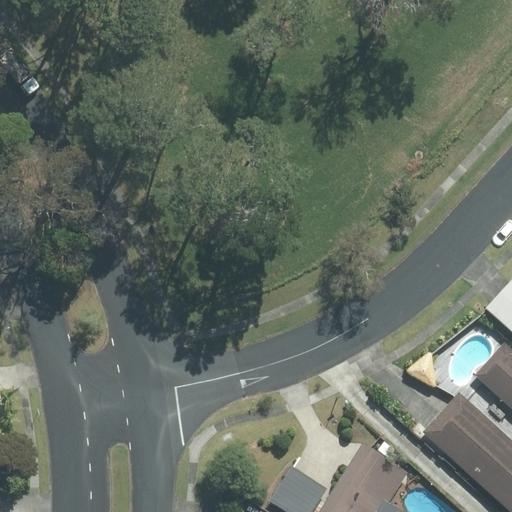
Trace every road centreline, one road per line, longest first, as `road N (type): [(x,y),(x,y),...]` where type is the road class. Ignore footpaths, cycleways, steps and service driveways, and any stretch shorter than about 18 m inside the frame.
road 1 (residential): [(140,394),(291,357),(367,319),(427,273),(511,184)]
road 2 (tertiary): [(0,65),(82,201),(109,266),(140,394)]
road 3 (tertiary): [(68,405),(0,213)]
